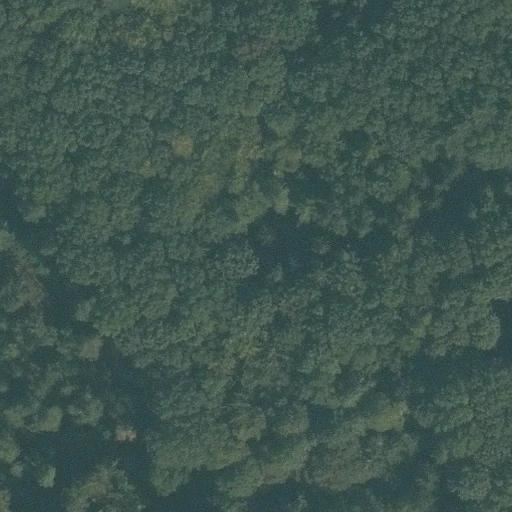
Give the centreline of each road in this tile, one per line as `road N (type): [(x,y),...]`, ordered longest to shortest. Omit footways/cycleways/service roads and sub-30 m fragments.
road 1 (track): [(0,38),(205,418)]
road 2 (track): [(205,418),(511,266)]
